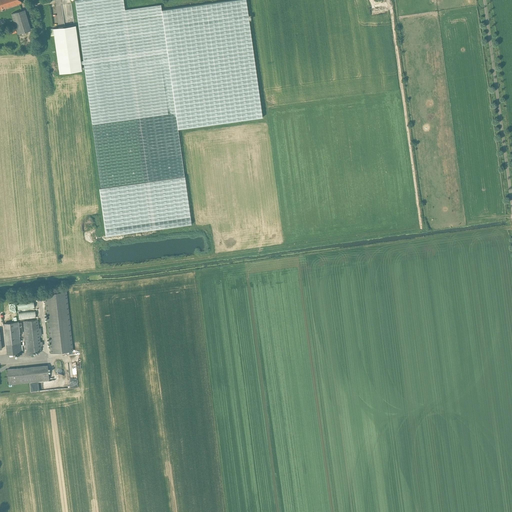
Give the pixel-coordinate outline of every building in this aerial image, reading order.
[(21,3),(20,0),(0,0),(0,7),(1,7),(2,9),(21,3)] [(84,61),(81,61),(81,64),(84,64),(101,188),(99,188),(106,236),(192,224),(178,129),(263,117),(246,0),(236,0),(162,10),(161,5),(125,10),(123,0),(79,0),(75,0),(84,61)] [(28,31),(22,11),(12,14),(18,34),(28,31)] [(82,70),(81,64),(81,61),(76,25),(50,29),(51,36),(54,36),(59,73),(82,70)] [(73,351),(67,292),(44,294),(51,354),(73,351)] [(34,308),(33,301),(17,303),(18,310),(34,308)] [(36,317),(35,311),(19,313),(19,319),(36,317)] [(25,321),(23,321),(26,353),(28,353),(29,356),(33,355),(33,352),(41,351),(38,320),(25,321)] [(22,353),(18,322),(4,324),(7,355),(22,353)] [(49,380),(48,365),(7,369),(9,384),(49,380)]
